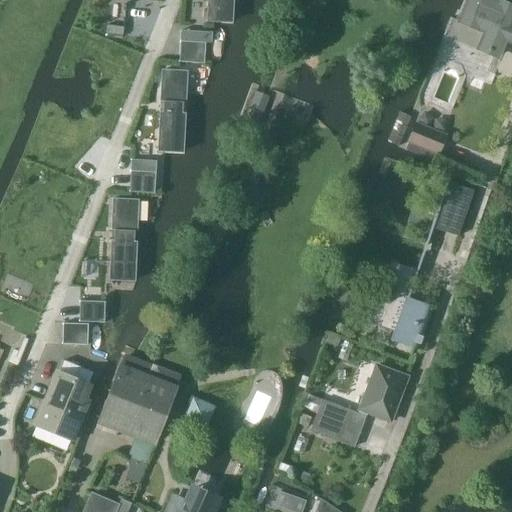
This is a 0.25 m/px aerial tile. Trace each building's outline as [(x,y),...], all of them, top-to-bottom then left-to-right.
[(214,0),(213,25),(240,26),(240,0),(214,0)] [(469,0),(423,104),(451,115),(486,34),(498,38),(510,36),(511,31),(511,5),(497,0),(469,0)] [(205,42),(180,41),(179,62),(204,63),(205,42)] [(191,75),(165,74),(162,155),(188,156),(191,75)] [(448,133),(417,120),(409,141),(440,154),(448,133)] [(155,172),(130,171),(129,192),(154,193),(155,172)] [(474,191),(449,182),(433,226),(458,235),(474,191)] [(113,286),(140,287),(143,206),(117,205),(113,286)] [(418,350),(433,307),(407,298),(417,268),(393,260),(372,320),(396,328),(391,341),(418,350)] [(80,301),(79,322),(104,322),(105,301),(80,301)] [(87,345),(88,324),(63,323),(62,344),(87,345)] [(155,442),(177,387),(122,365),(100,420),(155,442)] [(368,413),(391,422),(406,378),(376,366),(358,415),(322,400),(318,412),(311,430),(355,447),(368,413)] [(84,400),(90,386),(57,373),(37,423),(73,437),(88,402),(84,400)] [(304,407),(318,412),(322,400),(309,395),(304,407)] [(101,511),(102,511),(104,511),(115,511),(119,505),(93,493),(84,511),(101,511)] [(210,511),(213,506),(189,495),(186,502),(174,497),(166,511),(210,511)] [(121,500),(119,505),(115,511),(129,511),(133,505),(121,500)]
